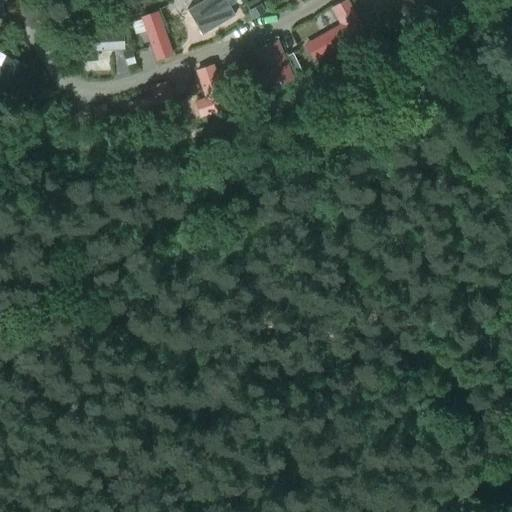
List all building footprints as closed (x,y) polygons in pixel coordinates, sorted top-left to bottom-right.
[(189,46),(204,40),(190,0),(181,0),(173,3),(189,46)] [(302,45),(311,61),(363,32),(345,0),(343,0),(329,8),(338,25),(302,45)] [(163,8),(142,15),(156,60),(177,54),(163,8)] [(78,31),(80,70),(111,69),(110,49),(127,49),(126,30),(78,31)] [(293,78),(277,40),(254,49),(262,71),(252,75),(258,90),(268,86),(269,88),(293,78)] [(33,70),(4,55),(0,62),(0,95),(16,103),(33,70)] [(226,104),(214,61),(195,67),(203,95),(193,98),(197,114),(208,111),(208,112),(225,108),(227,107),(226,104)] [(169,81),(152,86),(154,93),(129,101),(134,116),(176,103),(169,81)]
